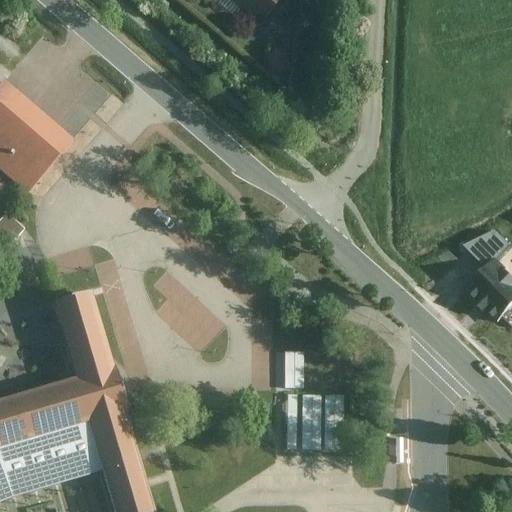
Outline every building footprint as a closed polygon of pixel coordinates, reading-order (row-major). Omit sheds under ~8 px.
[(284,0),(227,0),(261,28),(284,0)] [(288,50),(271,55),(276,74),(293,69),(288,50)] [(73,137),(6,82),(0,88),(0,163),(30,188),(73,137)] [(0,224),(0,237),(11,248),(29,230),(11,213),(0,224)] [(511,279),(493,259),(461,290),(497,326),(511,311),(511,279)] [(78,383),(0,407),(0,511),(159,511),(93,295),(56,307),(78,383)] [(303,441),(303,457),(327,457),(327,441),(303,441)]
